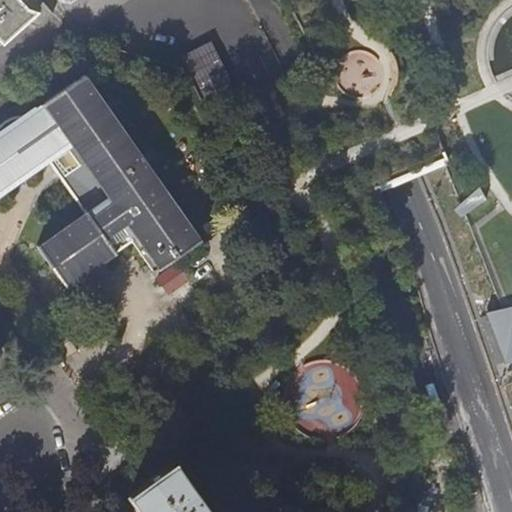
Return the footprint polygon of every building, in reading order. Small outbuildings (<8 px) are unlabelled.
[(0,0),(0,43),(4,45),(29,22),(41,26),(56,14),(43,0),(59,0),(62,4),(67,0),(0,0)] [(205,243),(89,80),(91,78),(89,76),(32,118),(0,140),(0,198),(54,159),(93,214),(93,216),(47,248),(46,246),(44,248),(73,290),(74,289),(73,287),(120,254),(121,256),(123,255),(122,253),(138,242),(161,272),(159,274),(160,276),(209,244),(207,242),(205,243)] [(0,140),(32,118),(23,116),(20,115),(12,115),(9,116),(2,120),(0,121),(0,140)] [(486,200),(477,186),(453,209),(460,217),(486,200)] [(511,361),(511,306),(509,307),(486,313),(505,364),(511,361)] [(202,511),(169,466),(128,496),(140,511),(202,511)]
